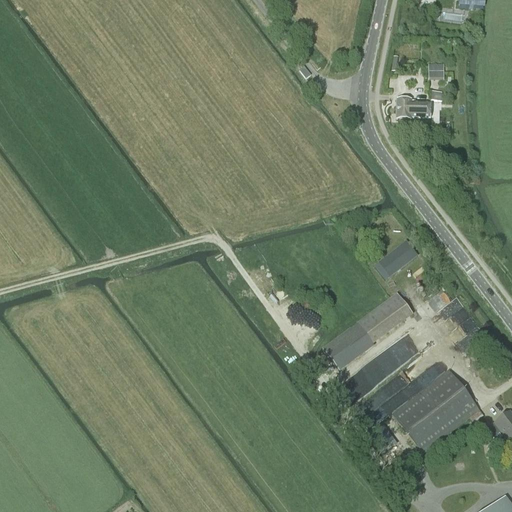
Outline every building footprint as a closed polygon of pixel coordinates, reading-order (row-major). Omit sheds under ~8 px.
[(469,11),(472,12),(473,7),(483,8),(483,0),(458,0),(458,6),(469,7),(469,11)] [(428,83),(443,83),(443,66),(428,66),(428,83)] [(308,80),(312,76),(304,68),(301,72),(308,80)] [(430,103),(441,103),(441,94),(430,94),(430,103)] [(430,120),(430,105),(410,105),(410,102),(396,102),(395,121),(410,121),(410,119),(430,120)] [(385,281),(416,257),(405,244),(374,268),(385,281)] [(336,371),(371,345),(411,315),(397,296),(322,351),(336,371)] [(461,339),(459,340),(462,347),(482,338),(474,319),(455,327),(461,339)] [(366,387),(430,350),(420,333),(357,369),(363,380),(362,381),(366,387)] [(421,455),(478,412),(448,373),(392,416),(421,455)] [(511,448),(511,446),(511,418),(508,414),(486,430),(497,444),(504,439),(511,448)] [(396,446),(383,428),(368,439),(382,458),(396,446)] [(511,511),(503,502),(489,511),(511,511)]
